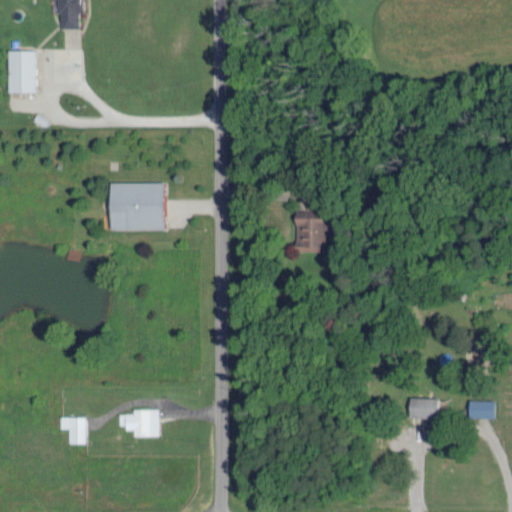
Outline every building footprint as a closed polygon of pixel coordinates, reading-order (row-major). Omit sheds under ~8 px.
[(80,0),(58,0),(58,26),(78,26),(78,10),(81,10),(80,0)] [(34,90),(34,47),(7,48),(7,90),(34,90)] [(163,180),(109,180),(108,227),(163,227),(163,180)] [(324,220),(324,208),(295,207),(294,247),(330,248),(331,220),(324,220)] [(408,415),(436,416),(437,396),(409,395),(408,415)] [(494,398),(468,398),(467,415),(494,416),(494,398)] [(131,407),(131,412),(118,412),(118,426),(132,425),(132,434),(158,434),(157,407),(131,407)] [(68,441),(85,441),(84,414),(59,415),(59,427),(68,427),(68,441)]
